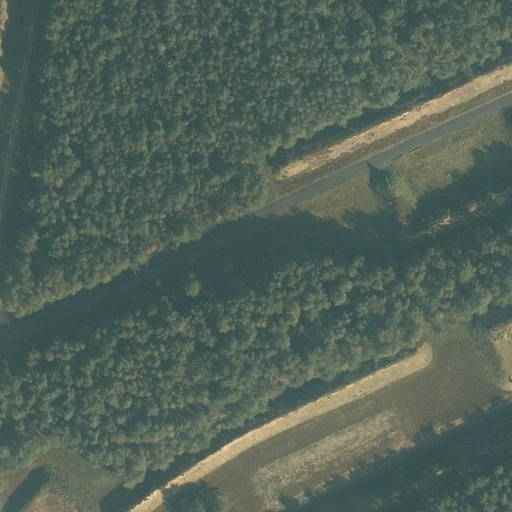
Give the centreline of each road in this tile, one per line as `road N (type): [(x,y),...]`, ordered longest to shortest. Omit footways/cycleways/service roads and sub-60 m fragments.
road 1 (track): [(0,333),(511,98)]
road 2 (track): [(0,270),(40,0)]
road 3 (track): [(511,410),(294,511)]
